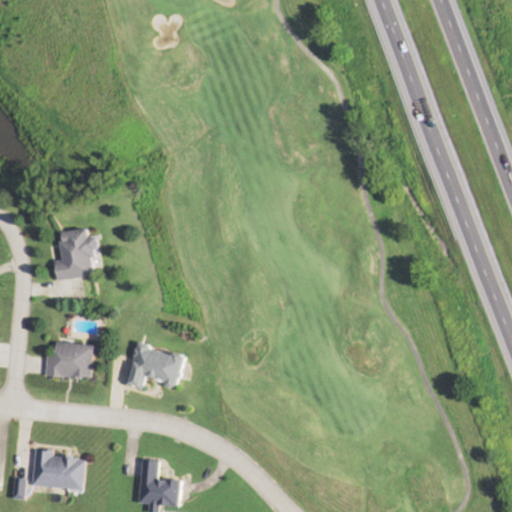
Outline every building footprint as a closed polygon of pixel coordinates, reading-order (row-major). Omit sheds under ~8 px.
[(60,278),(100,275),(97,236),(93,236),(92,228),(64,230),(67,259),(58,259),(60,278)] [(95,378),(97,343),(60,341),(59,356),(49,355),(48,375),(95,378)] [(130,383),(146,387),(149,376),(180,384),(188,354),(140,342),(130,383)] [(86,489),(89,457),(56,454),(56,450),(39,448),(35,484),(86,489)] [(162,511),(163,505),(182,506),(183,479),(161,478),(162,459),(145,459),(142,502),(153,503),(152,511),(156,511),(162,511)]
